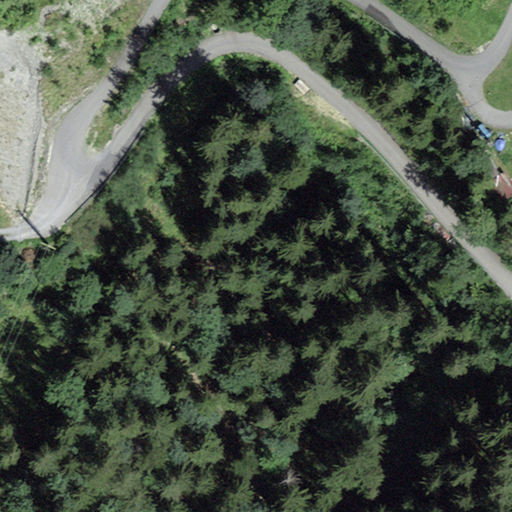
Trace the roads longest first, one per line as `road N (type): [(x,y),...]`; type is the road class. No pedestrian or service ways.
road 1 (unclassified): [(511,283),(392,152),(294,62),(258,42),(206,49),(157,93),(123,142),(100,163),(77,169)]
road 2 (unclassified): [(511,19),(490,59),(466,70),(352,0)]
road 3 (unclassified): [(162,0),(129,59),(69,132),(77,169)]
